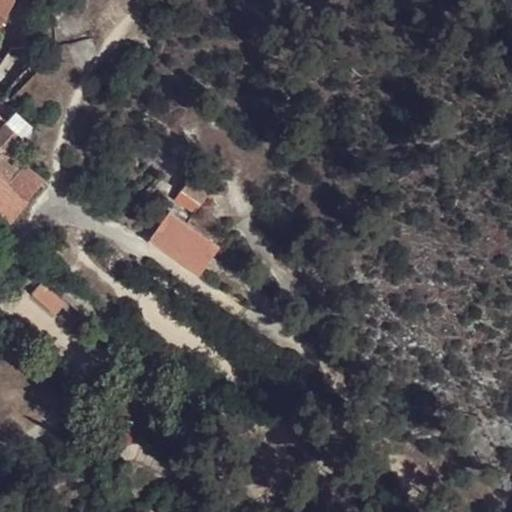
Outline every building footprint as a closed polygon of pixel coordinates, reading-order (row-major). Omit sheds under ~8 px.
[(0,0),(0,28),(14,0),(0,0)] [(0,146),(4,151),(18,137),(3,121),(0,124),(0,146)] [(0,179),(0,180),(18,201),(35,182),(15,164),(0,179)] [(217,177),(198,164),(182,186),(193,193),(186,203),(195,209),(201,200),(207,192),(211,195),(216,187),(212,185),(217,177)] [(0,219),(18,201),(0,180),(0,219)] [(221,242),(170,207),(150,236),(200,271),(206,263),(221,242)] [(0,260),(10,269),(20,258),(0,240),(0,260)] [(67,299),(44,280),(33,292),(55,313),(67,299)]
